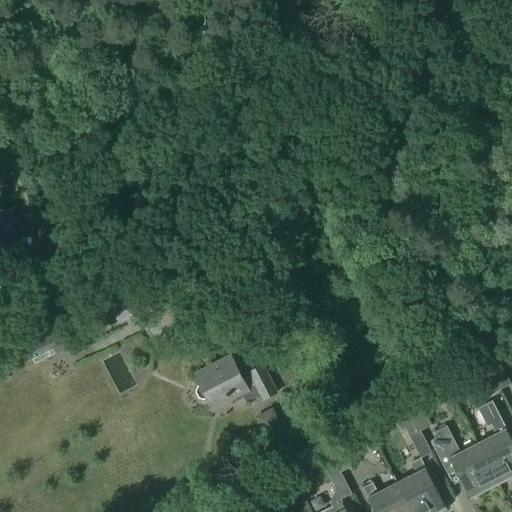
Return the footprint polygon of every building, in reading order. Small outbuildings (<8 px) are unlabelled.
[(0,210),(0,254),(18,252),(12,209),(0,210)] [(285,307),(295,302),(287,286),(268,296),(274,308),(284,303),(285,307)] [(34,365),(76,345),(65,324),(24,345),(34,365)] [(498,390),(510,384),(494,353),(482,359),(498,390)] [(0,369),(10,365),(5,354),(0,356),(0,369)] [(242,380),(230,357),(195,375),(200,386),(197,388),(196,393),(199,399),(204,401),(207,400),(213,411),(242,396),(246,404),(260,397),(262,401),(277,394),(263,367),(249,374),(250,376),(242,380)] [(489,395),(498,390),(482,359),(473,364),(489,395)] [(452,397),(442,379),(430,386),(439,403),(452,397)] [(419,431),(429,426),(413,394),(403,400),(419,431)] [(408,437),(419,431),(403,400),(392,405),(408,437)] [(495,435),(477,445),(497,485),(511,477),(511,444),(507,434),(508,434),(492,402),(477,410),(486,427),(490,425),(495,435)] [(458,454),(453,445),(445,428),(434,434),(449,464),(450,463),(469,500),(497,485),(477,445),(458,454)] [(339,472),(349,467),(333,436),(323,441),(339,472)] [(328,478),(339,472),(323,441),(312,447),(328,478)] [(410,511),(443,511),(445,511),(426,475),(427,474),(419,458),(409,463),(415,475),(396,484),(410,511)] [(262,511),(270,508),(255,477),(244,482),(250,495),(243,498),(250,511),(257,508),(258,511),(262,511)] [(378,493),(373,482),(361,488),(369,504),(370,504),(373,511),(410,511),(396,484),(378,493)] [(233,488),(225,492),(229,499),(237,495),(233,488)] [(345,511),(340,500),(330,505),(331,508),(322,511),(345,511)]
